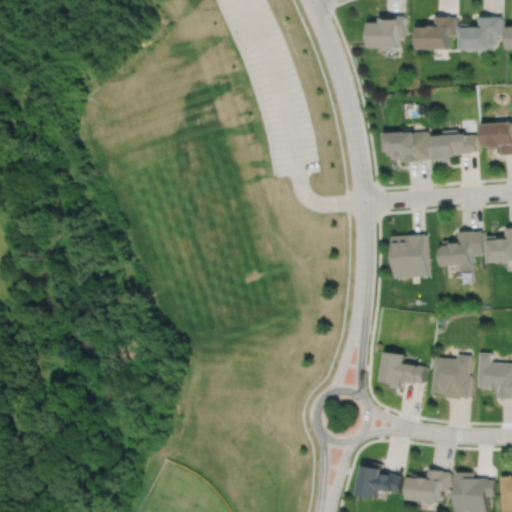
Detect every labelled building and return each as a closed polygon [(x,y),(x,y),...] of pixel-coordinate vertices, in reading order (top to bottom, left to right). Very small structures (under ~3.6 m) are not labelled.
[(373,18),(373,45),(384,45),(384,48),(394,48),(394,45),(403,45),(403,32),(408,32),(408,13),(386,13),(386,18),(373,18)] [(421,21),(421,46),(450,46),(450,34),(458,34),(458,15),(451,15),(451,13),(436,13),(436,21),(421,21)] [(463,21),(463,46),(476,46),(476,48),(485,48),(485,47),(492,47),(492,44),(496,44),(496,33),(503,33),(503,14),(496,14),(496,13),(480,13),(480,21),(463,21)] [(511,119),(485,122),(487,144),(491,143),(491,148),(503,147),(503,153),(511,152),(511,119)] [(389,131),(391,150),(392,150),(392,153),(393,153),(394,158),(406,157),(406,160),(422,159),(422,158),(431,157),(429,129),(414,130),(414,127),(401,128),(401,130),(389,131)] [(435,134),(436,158),(445,157),(445,160),(452,159),(452,154),(459,154),(459,152),(472,151),(472,150),(478,149),(477,132),(469,133),(469,131),(460,132),(459,128),(445,128),(445,133),(435,134)] [(490,235),(491,261),(511,259),(511,226),(507,227),(507,234),(490,235)] [(443,247),(445,265),(461,264),(462,270),(474,269),(473,262),(475,262),(474,253),(485,252),(483,229),(476,230),(476,229),(460,230),(461,238),(445,239),(446,247),(443,247)] [(394,235),(397,277),(430,275),(427,233),(394,235)] [(388,351),(383,381),(393,382),(392,386),(402,387),(403,381),(417,383),(417,382),(424,383),(427,366),(406,363),(407,354),(388,351)] [(482,352),(481,386),(488,386),(488,388),(494,388),(494,389),(500,389),(500,398),(511,398),(511,362),(494,362),(494,352),(482,352)] [(438,356),(438,361),(436,360),(436,366),(437,366),(435,392),(445,393),(445,391),(448,391),(448,397),(463,398),(463,397),(471,397),(473,374),(470,374),(472,354),(459,353),(459,358),(438,356)] [(366,460),(365,466),(364,466),(359,495),(378,498),(380,490),(394,492),(394,491),(401,492),(404,475),(397,474),(397,473),(383,470),(385,463),(366,460)] [(413,473),(413,478),(412,477),(409,500),(440,503),(442,489),(449,490),(451,471),(445,471),(445,470),(430,468),(429,475),(413,473)] [(458,471),(457,511),(488,511),(488,495),(496,495),(497,479),(489,479),(489,478),(475,477),(475,472),(458,471)] [(511,475),(503,475),(505,511),(511,511),(511,475)]
